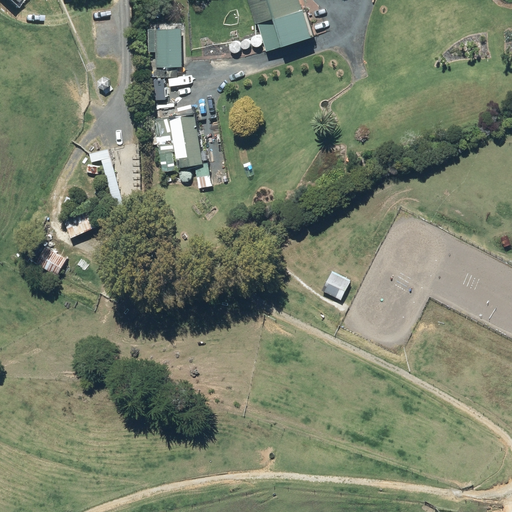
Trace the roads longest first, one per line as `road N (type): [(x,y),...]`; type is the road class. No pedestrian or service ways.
road 1 (track): [(124,0),(132,220),(167,255),(482,421),(511,461)]
road 2 (track): [(511,484),(502,497),(304,473),(219,477),(102,511)]
road 3 (track): [(214,161),(200,77),(217,57),(326,27),(335,16)]
